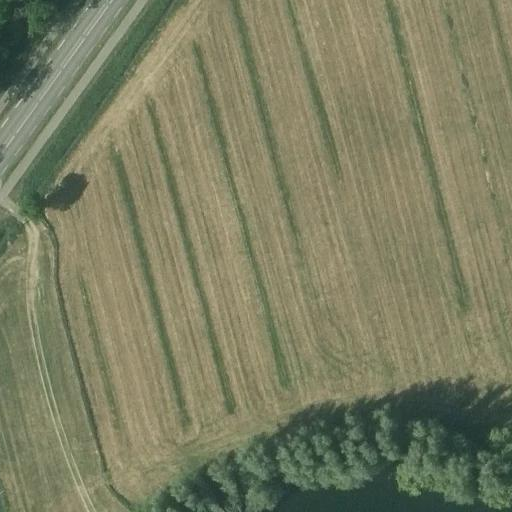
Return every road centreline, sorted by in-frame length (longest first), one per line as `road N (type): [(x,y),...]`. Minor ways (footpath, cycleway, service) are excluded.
road 1 (track): [(90,511),(33,341),(33,231),(0,199)]
road 2 (primary): [(0,154),(111,0)]
